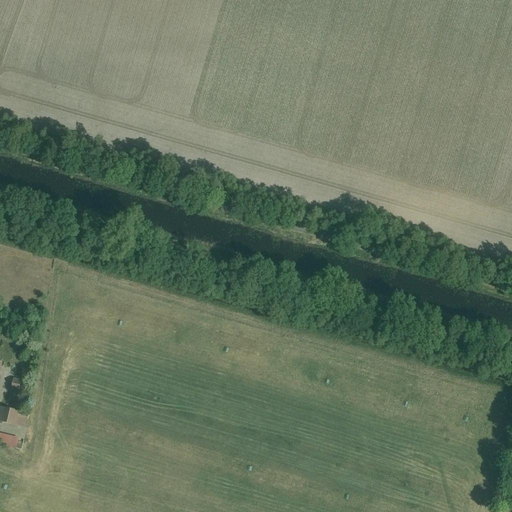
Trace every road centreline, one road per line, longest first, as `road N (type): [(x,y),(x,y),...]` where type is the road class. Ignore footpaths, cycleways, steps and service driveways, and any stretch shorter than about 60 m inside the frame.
road 1 (unclassified): [(0,141),(511,288)]
road 2 (unclassified): [(0,208),(511,351)]
